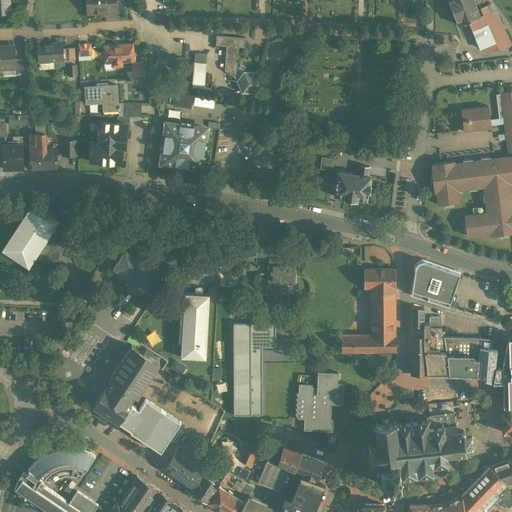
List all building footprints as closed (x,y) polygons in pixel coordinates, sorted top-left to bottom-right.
[(0,0),(0,12),(9,12),(8,0),(0,0)] [(86,0),(88,13),(96,12),(96,14),(106,13),(105,2),(104,0),(86,0)] [(473,0),(448,0),(458,24),(468,20),(480,16),(473,0)] [(500,22),(495,25),(490,13),(486,5),(480,8),(483,14),(480,16),(468,20),(469,22),(470,22),(473,29),(487,24),(495,42),(498,50),(511,44),(501,22),(500,22)] [(500,22),(495,11),(490,13),(495,25),(500,22)] [(487,24),(473,29),(480,48),(495,42),(487,24)] [(256,71),(243,70),(243,71),(237,68),(239,47),(245,47),(246,37),(216,35),(215,45),(226,46),(224,71),(237,79),(236,81),(242,92),(254,93),(258,87),(259,77),(256,71)] [(52,44),(37,45),(39,62),(50,61),(50,60),(63,60),(63,59),(63,48),(62,42),(52,43),(52,44)] [(133,43),(103,45),(104,63),(112,63),(113,67),(122,66),(122,62),(134,61),(133,43)] [(14,46),(0,46),(0,67),(15,67),(15,59),(14,46)] [(75,47),(63,48),(63,59),(75,58),(75,47)] [(208,60),(208,52),(195,51),(195,60),(208,60)] [(25,58),(15,59),(15,67),(15,73),(26,72),(25,58)] [(206,62),(194,62),(193,83),(204,84),(206,62)] [(76,64),(68,65),(69,76),(76,75),(77,75),(76,64)] [(116,86),(85,88),(86,104),(103,102),(103,104),(110,103),(118,103),(116,86)] [(511,90),(507,91),(503,92),(503,93),(496,94),(499,118),(490,119),(491,124),(507,123),(508,133),(504,133),(505,139),(509,138),(511,156),(490,158),(490,156),(481,157),(481,160),(472,161),(472,158),(463,160),(463,162),(454,163),(453,160),(434,163),(434,165),(431,166),(432,175),(430,175),(431,183),(433,183),(434,192),(437,191),(439,204),(444,203),(445,205),(453,204),(453,202),(459,202),(457,191),(461,190),(461,188),(469,187),(469,189),(477,189),(476,186),(482,186),(482,183),(484,183),(485,193),(483,193),(484,201),(486,201),(487,212),(464,215),(465,221),(463,221),(464,229),(466,229),(467,235),(490,232),(490,235),(499,234),(499,236),(507,235),(507,233),(511,232),(511,197),(511,196),(511,188),(511,189),(510,180),(511,180),(511,90)] [(192,96),(175,93),(173,105),(191,108),(192,96)] [(141,102),(129,102),(129,105),(124,106),(124,115),(130,116),(142,116),(141,102)] [(118,103),(110,103),(111,111),(119,111),(119,108),(121,108),(120,105),(118,106),(118,103)] [(489,105),(461,109),(463,130),(485,128),(485,125),(490,125),(490,127),(491,127),(491,124),(490,119),(489,105)] [(28,114),(10,114),(10,123),(28,123),(28,114)] [(124,115),(118,115),(117,123),(127,123),(127,124),(129,124),(130,116),(124,115)] [(117,123),(98,121),(97,141),(91,141),(90,161),(98,161),(98,162),(99,162),(99,159),(106,160),(105,163),(106,163),(106,160),(113,160),(112,163),(113,163),(113,162),(121,163),(122,148),(124,148),(124,143),(126,143),(127,124),(127,123),(117,123)] [(199,126),(174,123),(167,122),(166,130),(165,130),(162,155),(162,162),(169,163),(169,164),(194,167),(194,166),(201,167),(202,160),(203,160),(206,135),(205,135),(206,127),(199,126)] [(46,133),(30,133),(31,167),(57,167),(57,149),(46,149),(46,133)] [(77,141),(62,141),(62,154),(77,154),(77,141)] [(23,143),(3,144),(3,168),(23,168),(23,143)] [(333,158),(322,156),(320,168),(332,170),(333,158)] [(357,173),(338,170),(334,196),(343,197),(343,199),(357,201),(358,199),(367,201),(368,192),(370,192),(371,184),(370,184),(371,175),(369,175),(370,166),(359,164),(357,173)] [(59,221),(32,204),(2,250),(29,267),(44,276),(58,254),(74,231),(59,221)] [(172,269),(129,242),(113,268),(155,295),(172,269)] [(276,244),(256,244),(256,257),(269,257),(276,257),(276,244)] [(276,257),(269,257),(269,264),(268,264),(268,285),(265,285),(265,294),(287,294),(287,282),(294,282),(294,273),(295,273),(295,263),(288,263),(288,257),(276,257)] [(416,264),(415,267),(411,294),(449,306),(460,273),(425,260),(421,260),(418,261),(416,264)] [(195,263),(183,262),(182,276),(194,276),(195,263)] [(394,268),(365,268),(364,268),(364,269),(364,286),(364,287),(364,288),(370,288),(370,335),(341,335),(341,347),(339,347),(339,350),(341,350),(341,351),(396,351),(396,334),(395,334),(395,286),(395,268),(394,268)] [(209,294),(184,293),(181,357),(205,358),(209,294)] [(424,308),(411,305),(411,326),(423,326),(423,322),(424,322),(424,308)] [(440,316),(429,316),(429,322),(430,322),(429,327),(442,327),(440,316)] [(234,416),(262,415),(261,346),(277,346),(276,317),(233,317),(234,416)] [(442,327),(429,327),(430,322),(429,322),(424,322),(423,322),(423,326),(422,343),(425,365),(426,374),(449,374),(447,360),(444,336),(442,327)] [(422,335),(411,336),(411,374),(426,374),(425,365),(423,365),(421,347),(422,335)] [(492,382),(492,383),(493,384),(497,385),(499,386),(502,386),(503,405),(501,405),(501,411),(502,429),(501,429),(504,432),(511,431),(511,335),(508,336),(508,343),(506,343),(501,366),(497,365),(496,365),(495,367),(494,371),(492,382)] [(480,337),(444,336),(447,360),(449,374),(477,375),(479,347),(480,337)] [(130,344),(108,378),(111,379),(105,387),(94,405),(93,406),(112,419),(117,422),(118,420),(131,400),(135,394),(137,395),(159,363),(130,344)] [(479,347),(477,375),(492,382),(494,371),(495,367),(496,349),(489,348),(479,347)] [(175,359),(172,368),(184,372),(187,364),(175,359)] [(317,387),(312,386),(312,384),(299,383),(298,392),(296,393),(298,396),(296,398),(298,402),(296,403),(297,406),(295,408),(297,411),(295,413),(298,418),(304,418),(303,429),(332,431),(333,419),(330,418),(331,404),(343,404),(344,383),(337,383),(338,372),(318,371),(317,387)] [(138,405),(131,400),(118,420),(117,422),(161,451),(182,420),(145,395),(138,405)] [(377,422),(375,422),(375,424),(375,425),(372,425),(372,427),(375,427),(376,434),(372,435),(371,434),(370,434),(371,435),(369,437),(368,437),(368,438),(369,438),(369,441),(369,443),(369,444),(367,444),(368,446),(369,446),(371,462),(370,462),(370,464),(371,464),(372,467),(374,467),(373,464),(375,464),(375,467),(377,468),(379,468),(380,467),(381,479),(378,479),(379,481),(381,481),(382,481),(400,480),(400,479),(403,478),(416,476),(416,479),(418,479),(418,476),(431,475),(432,478),(433,478),(433,474),(436,474),(436,472),(433,473),(432,466),(446,465),(447,468),(448,468),(447,455),(456,455),(457,458),(459,458),(458,454),(464,454),(466,456),(468,456),(466,453),(470,448),(473,448),(474,447),(471,446),(470,439),(473,438),(472,436),(469,438),(464,434),(465,430),(463,430),(463,425),(463,424),(456,425),(457,423),(456,423),(455,425),(444,426),(444,423),(443,423),(443,422),(442,422),(441,418),(427,419),(427,416),(425,416),(426,419),(412,421),(412,418),(410,418),(410,421),(399,422),(396,422),(395,422),(395,419),(393,419),(393,422),(388,423),(388,419),(382,419),(382,424),(377,424),(377,422)] [(195,422),(190,430),(200,437),(205,429),(195,422)] [(195,450),(182,441),(165,468),(193,487),(204,471),(189,460),(195,450)] [(257,450),(247,446),(240,461),(250,465),(257,450)] [(53,449),(40,456),(34,461),(28,468),(29,469),(27,473),(23,471),(20,475),(17,480),(14,487),(51,511),(92,511),(98,504),(77,489),(69,501),(42,483),(44,480),(41,478),(42,477),(49,482),(51,479),(54,482),(57,479),(60,477),(65,475),(64,472),(68,472),(70,472),(69,475),(74,476),(76,477),(78,474),(81,476),(95,455),(82,449),(67,447),(53,449)] [(301,454),(283,447),(277,464),(294,472),(301,454)] [(324,462),(302,453),(301,454),(294,472),(295,472),(296,469),(302,471),(301,475),(317,481),(324,462)] [(511,455),(508,457),(509,459),(489,466),(506,481),(507,482),(511,480),(511,455)] [(301,475),(296,473),(295,472),(294,472),(277,464),(267,460),(258,482),(286,493),(283,502),(285,503),(282,511),(280,511),(313,511),(324,484),(317,481),(301,475)] [(219,468),(209,463),(204,471),(204,472),(204,473),(213,478),(216,473),(219,468)] [(484,471),(466,490),(465,491),(461,495),(474,511),(477,511),(483,507),(482,506),(491,497),(500,506),(503,502),(508,508),(511,505),(511,503),(511,487),(511,488),(505,482),(506,481),(489,466),(484,471)] [(204,473),(192,491),(207,501),(216,487),(210,483),(213,478),(204,473)] [(132,483),(118,503),(117,502),(110,511),(143,511),(141,510),(147,501),(151,503),(160,490),(159,490),(150,484),(147,486),(143,483),(135,478),(133,482),(132,482),(132,483)] [(72,480),(65,490),(69,493),(76,483),(72,480)] [(254,487),(242,480),(236,489),(248,496),(254,487)] [(228,492),(219,486),(208,502),(222,511),(237,511),(244,502),(231,494),(232,492),(229,490),(228,492)] [(146,511),(190,511),(161,491),(148,509),(146,511)] [(474,511),(461,495),(460,495),(446,502),(449,511),(474,511)] [(280,511),(247,497),(244,502),(237,511),(280,511)] [(446,502),(428,504),(427,511),(449,511),(446,502)]
